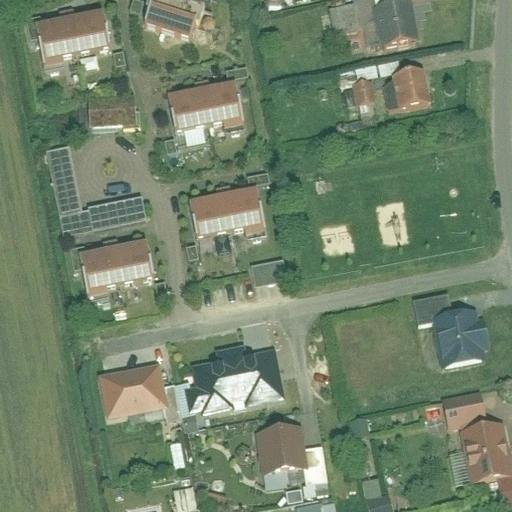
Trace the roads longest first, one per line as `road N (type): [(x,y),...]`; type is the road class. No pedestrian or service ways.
road 1 (residential): [(289,316),(511,270)]
road 2 (residential): [(501,0),(501,135),(511,219)]
road 3 (residential): [(184,333),(159,200)]
road 4 (residential): [(159,200),(139,168),(154,145),(143,89)]
